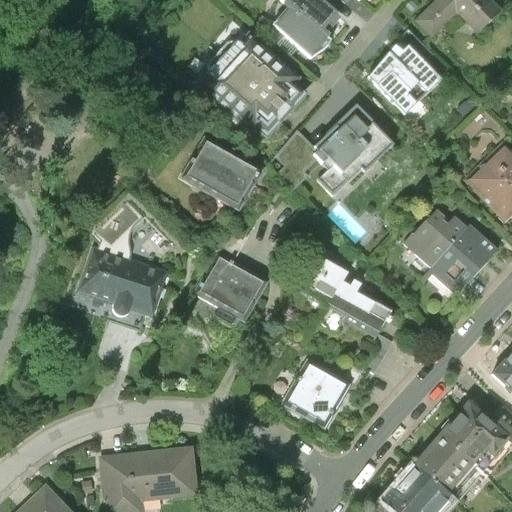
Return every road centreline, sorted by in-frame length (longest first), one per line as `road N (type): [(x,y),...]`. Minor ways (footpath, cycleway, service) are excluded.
road 1 (residential): [(332,479),(275,437),(206,413),(143,410),(33,447),(0,482)]
road 2 (residential): [(511,283),(332,479)]
